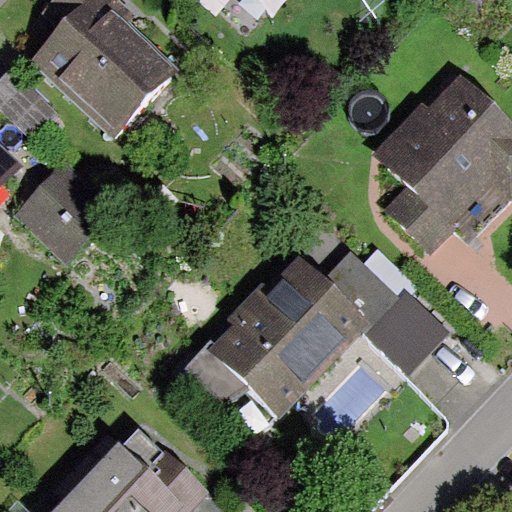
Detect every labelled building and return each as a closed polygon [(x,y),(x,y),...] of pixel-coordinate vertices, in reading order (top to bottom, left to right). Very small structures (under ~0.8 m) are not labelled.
[(100,0),(56,0),(14,45),(114,138),(175,72),(100,0)] [(511,141),(458,92),(382,171),(464,244),(511,195),(511,141)] [(0,163),(0,191),(14,176),(0,163)] [(103,241),(85,220),(104,203),(76,173),(25,219),(71,270),(103,241)] [(300,283),(220,357),(277,418),(356,343),(300,283)] [(122,456),(69,511),(175,511),(178,509),(122,456)]
